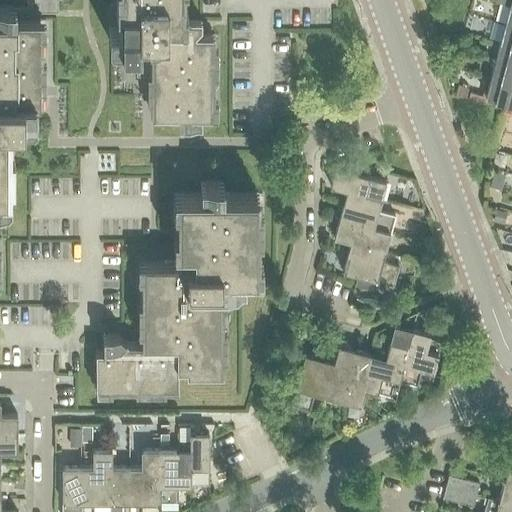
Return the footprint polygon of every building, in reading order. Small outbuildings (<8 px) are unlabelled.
[(0,212),(0,213),(0,211),(0,206),(6,207),(10,203),(10,195),(7,195),(7,125),(22,125),(22,131),(32,131),(35,128),(35,122),(36,122),(36,101),(41,101),(41,100),(39,100),(39,85),(39,19),(39,12),(57,12),(57,0),(27,0),(27,6),(0,6),(0,212)] [(121,0),(121,4),(115,4),(110,4),(110,8),(110,11),(108,11),(109,41),(112,44),(117,44),(138,44),(137,74),(153,74),(153,116),(183,116),(183,128),(201,128),(201,116),(211,116),(211,34),(189,34),(189,19),(180,19),(179,0),(121,0)] [(511,25),(504,23),(500,41),(511,44),(511,25)] [(511,44),(500,41),(495,60),(511,64),(511,44)] [(490,78),(511,83),(511,64),(495,60),(490,78)] [(511,103),(511,83),(490,78),(485,96),(511,103)] [(511,109),(504,108),(502,115),(509,117),(511,109)] [(346,190),(343,201),(360,206),(364,193),(381,198),(386,180),(364,174),(366,167),(344,161),(342,169),(335,167),(330,185),(346,190)] [(218,182),(200,182),(200,193),(179,193),(179,261),(144,261),(144,342),(128,342),(120,334),(103,334),(103,350),(96,350),(96,387),(178,386),(177,365),(186,365),(186,370),(220,370),(220,289),(235,289),(235,288),(240,284),(244,284),(244,275),(256,275),(255,193),(218,193),(218,182)] [(360,206),(343,201),(338,219),(389,232),(394,214),(378,210),(381,198),(364,193),(360,206)] [(504,211),(496,209),(493,221),(500,223),(504,211)] [(389,232),(338,219),(334,236),(350,241),(347,253),(364,257),(367,245),(385,249),(389,232)] [(374,289),(376,280),(393,284),(398,266),(381,261),(385,249),(367,245),(364,257),(347,253),(342,270),(357,274),(354,284),(374,289)] [(394,396),(398,380),(407,345),(406,345),(411,329),(395,324),(392,336),(400,338),(399,343),(390,341),(389,341),(385,357),(373,354),(368,371),(381,374),(376,392),(394,396)] [(398,380),(416,384),(420,368),(432,371),(437,353),(425,350),(429,333),(411,329),(406,345),(407,345),(398,380)] [(329,379),(325,396),(342,400),(356,349),(338,345),(333,361),(322,358),(317,375),(329,379)] [(368,371),(373,354),(356,349),(342,400),(360,405),(364,388),(376,392),(381,374),(368,371)] [(304,353),(303,358),(291,355),(283,384),(295,387),(290,404),(309,409),(313,392),(325,396),(329,379),(317,375),(322,358),(304,353)] [(0,432),(17,433),(17,414),(0,414),(0,432)] [(81,426),(81,442),(92,442),(92,426),(81,426)] [(181,427),(181,441),(189,441),(189,432),(189,427),(181,427)] [(69,428),(69,446),(81,446),(81,428),(69,428)] [(17,433),(0,432),(0,451),(17,451),(17,433)] [(189,449),(177,449),(177,467),(190,467),(190,485),(208,485),(208,432),(189,432),(189,441),(189,449)] [(160,433),(160,449),(167,449),(168,433),(160,433)] [(511,444),(482,437),(479,448),(508,456),(508,457),(509,458),(504,478),(502,477),(502,478),(511,480),(511,444)] [(93,502),(111,502),(111,466),(112,466),(112,449),(93,449),(93,466),(80,466),(80,484),(93,484),(93,502)] [(141,502),(159,502),(159,449),(141,449),(141,466),(129,466),(129,484),(141,484),(141,502)] [(177,449),(167,449),(160,449),(159,449),(159,502),(178,502),(178,485),(190,485),(190,467),(177,467),(177,449)] [(80,511),(81,502),(93,502),(93,484),(80,484),(80,466),(62,466),(61,511),(80,511)] [(129,466),(112,466),(111,466),(111,502),(110,511),(129,511),(130,502),(141,502),(141,484),(129,484),(129,466)] [(479,482),(470,480),(448,474),(445,486),(476,494),(479,482)] [(511,480),(502,478),(502,479),(503,479),(498,499),(497,499),(511,503),(511,480)] [(476,494),(445,486),(442,498),(473,506),(476,494)] [(511,511),(511,503),(497,499),(487,497),(482,511),(511,511)]
